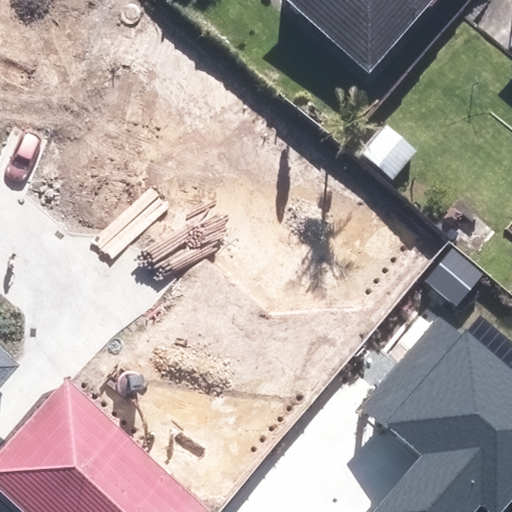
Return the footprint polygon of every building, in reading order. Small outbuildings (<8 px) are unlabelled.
[(264,0),(352,75),(416,0),(264,0)] [(511,3),(493,27),(511,42),(511,3)] [(351,153),(383,180),(408,153),(374,125),(351,153)] [(148,238),(94,184),(68,210),(121,264),(148,238)] [(369,511),(510,511),(511,511),(511,372),(445,317),(366,412),(417,455),(369,511)] [(211,511),(64,382),(0,453),(0,495),(18,511),(211,511)]
